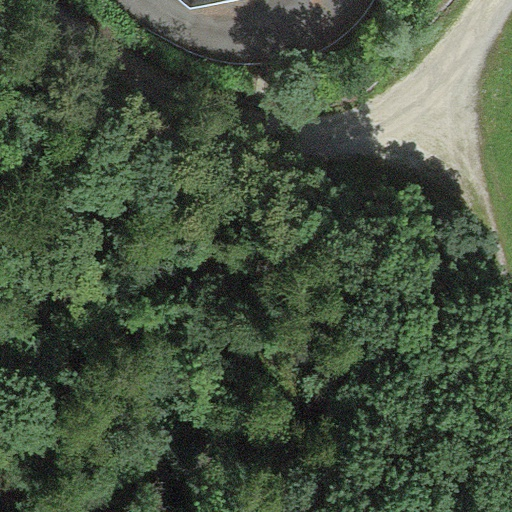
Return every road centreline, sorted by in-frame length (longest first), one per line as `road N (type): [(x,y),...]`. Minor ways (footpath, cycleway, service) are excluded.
road 1 (track): [(20,0),(219,122),(376,129),(434,106)]
road 2 (track): [(434,106),(473,173),(506,309),(504,511)]
road 3 (track): [(434,106),(511,5)]
